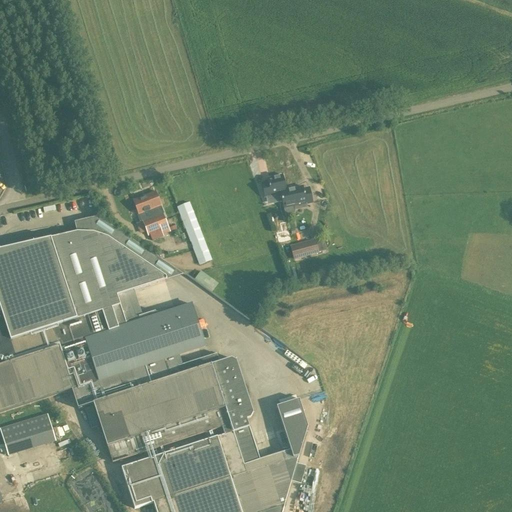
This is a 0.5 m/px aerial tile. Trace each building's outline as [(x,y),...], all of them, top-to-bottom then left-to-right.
[(360,166),(364,183),(385,178),(386,183),(390,182),(392,192),(401,190),(396,171),(387,173),(384,160),(360,166)] [(287,189),(287,188),(286,189),(282,175),(266,179),(270,195),(280,193),(282,201),(287,200),(285,189),(287,189)] [(287,200),(282,201),(283,209),(293,207),(292,205),(306,202),(307,205),(313,204),(310,192),(307,193),(306,188),(303,188),(303,186),(290,189),(290,188),(287,188),(287,189),(285,189),(287,200)] [(170,232),(162,213),(163,213),(160,206),(161,206),(155,191),(132,201),(141,222),(136,224),(140,234),(146,231),(148,236),(150,236),(152,241),(163,237),(162,235),(170,232)] [(199,265),(211,260),(189,203),(176,207),(199,265)] [(0,412),(72,389),(78,408),(94,403),(113,462),(223,426),(226,434),(122,467),(135,508),(152,502),(155,511),(282,511),(308,427),(299,399),(276,406),(293,457),(263,466),(250,426),(233,432),(231,424),(251,417),(254,412),(237,360),(232,358),(219,362),(216,354),(176,367),(173,356),(206,346),(192,303),(155,315),(154,311),(141,315),(133,290),(166,279),(165,277),(107,238),(93,233),(76,232),(0,249),(0,310),(0,311),(0,412)] [(324,251),(321,239),(315,240),(314,239),(289,246),(293,260),(319,253),(318,252),(324,251)] [(215,292),(220,282),(201,272),(196,281),(215,292)] [(51,415),(2,427),(9,455),(58,443),(51,415)]
